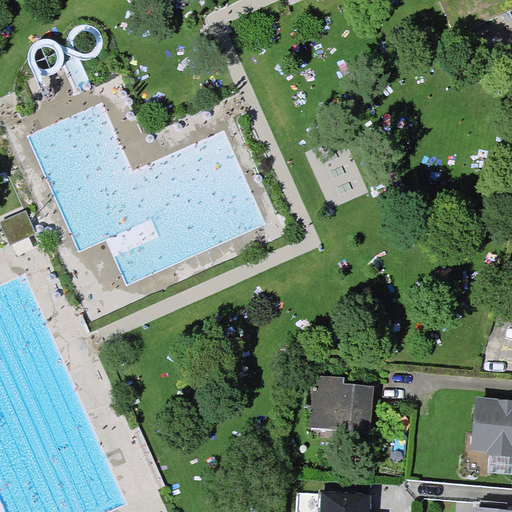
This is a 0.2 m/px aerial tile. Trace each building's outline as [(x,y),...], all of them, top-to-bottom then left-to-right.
[(511,0),(436,0),(455,40),(511,14),(511,0)] [(51,91),(50,89),(49,88),(47,87),(45,87),(44,87),(42,88),(41,90),(40,92),(40,93),(41,95),(42,96),(44,97),(46,98),(48,97),(49,96),(50,95),(51,93),(51,91)] [(26,213),(1,224),(2,227),(11,247),(36,236),(31,225),(26,213)] [(372,390),(311,386),(309,428),(369,432),(372,390)] [(511,404),(473,403),(470,456),(511,458),(511,404)] [(365,511),(366,501),(319,499),(318,511),(365,511)]
